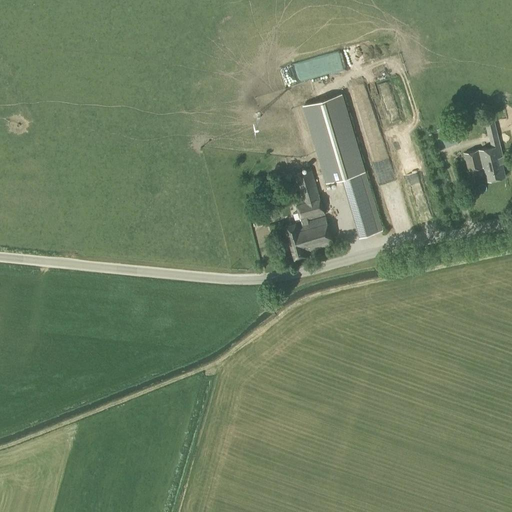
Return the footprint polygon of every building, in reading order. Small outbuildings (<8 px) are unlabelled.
[(379,58),(383,71),(386,70),(388,76),(403,71),(397,52),(379,58)] [(368,179),(342,93),(302,105),(325,183),(342,178),(345,186),(368,179)] [(446,148),(461,140),(451,121),(436,129),(446,148)] [(488,137),(498,134),(494,121),(485,123),(488,137)] [(504,162),(500,145),(479,150),(479,149),(464,153),(468,170),(484,167),(487,180),(505,176),(502,163),(504,162)] [(403,166),(412,195),(425,191),(415,162),(403,166)] [(309,221),(308,220),(325,215),(311,169),(293,175),(301,202),(296,203),(301,220),(296,222),(297,223),(285,226),(294,258),(306,255),(305,251),(333,244),(325,217),(309,221)] [(428,193),(414,196),(421,222),(435,218),(428,193)] [(270,204),(282,201),(280,195),(269,198),(270,204)] [(354,218),(359,236),(383,229),(379,218),(373,220),(371,213),(354,218)]
